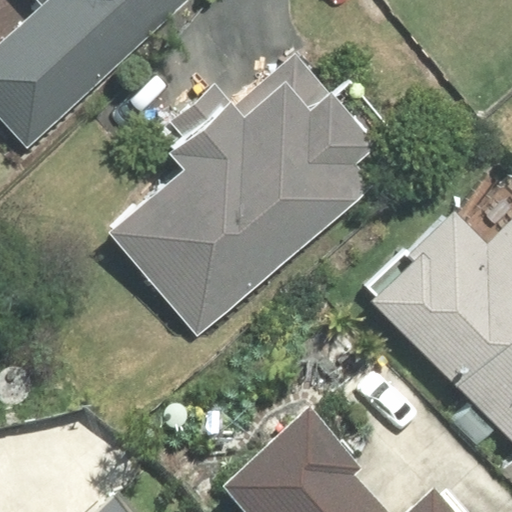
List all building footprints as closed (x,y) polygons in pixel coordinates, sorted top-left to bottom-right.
[(0,0),(0,118),(28,149),(189,0),(188,0),(0,0)] [(114,235),(198,331),(367,184),(350,165),(374,144),(368,137),(386,121),(349,78),(334,91),(297,49),(234,103),(215,82),(169,122),(183,138),(169,150),(187,171),(114,235)] [(381,297),(377,300),(511,433),(511,217),(488,241),(454,208),(408,254),(403,249),(368,284),(381,297)] [(387,511),(351,473),(358,467),(309,409),(229,485),(252,511),(387,511)] [(415,511),(451,511),(435,494),(415,511)] [(128,511),(116,497),(99,511),(128,511)]
